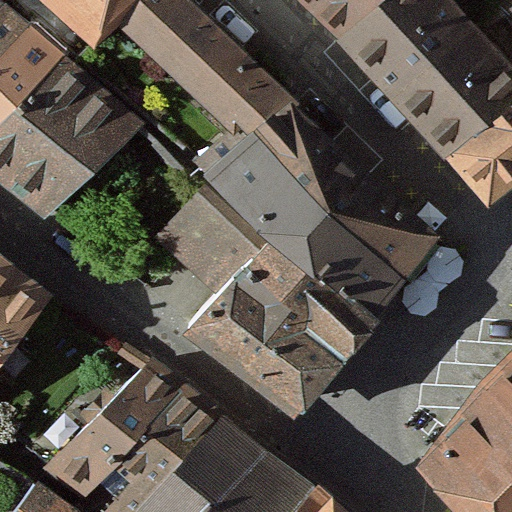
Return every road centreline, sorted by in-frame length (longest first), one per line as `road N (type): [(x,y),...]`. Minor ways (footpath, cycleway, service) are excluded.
road 1 (residential): [(0,217),(306,455),(355,448)]
road 2 (residential): [(245,0),(496,261)]
road 3 (tertiary): [(355,448),(373,396),(496,261)]
